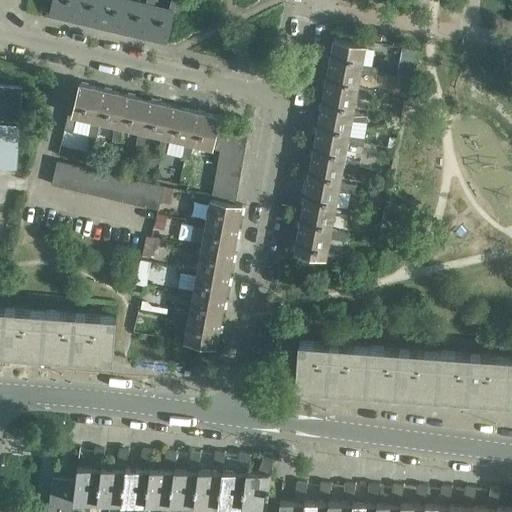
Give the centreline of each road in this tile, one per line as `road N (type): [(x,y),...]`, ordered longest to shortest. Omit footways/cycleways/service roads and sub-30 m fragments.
road 1 (residential): [(224,415),(286,99)]
road 2 (residential): [(286,99),(0,27)]
road 3 (tertiary): [(511,449),(224,415)]
road 4 (tertiary): [(224,415),(0,391)]
